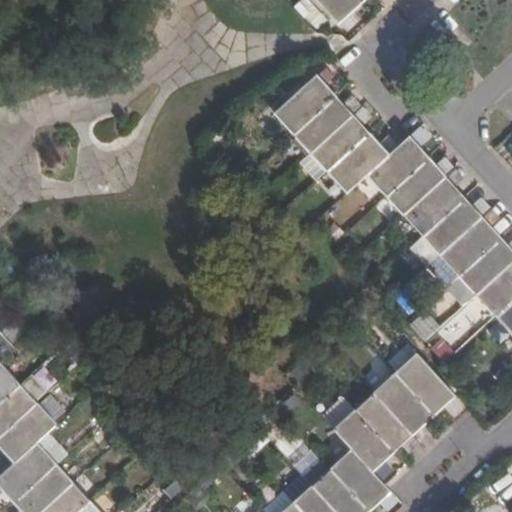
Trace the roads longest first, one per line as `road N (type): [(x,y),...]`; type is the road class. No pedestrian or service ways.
road 1 (residential): [(451,131),(370,50),(426,0)]
road 2 (residential): [(422,511),(511,430)]
